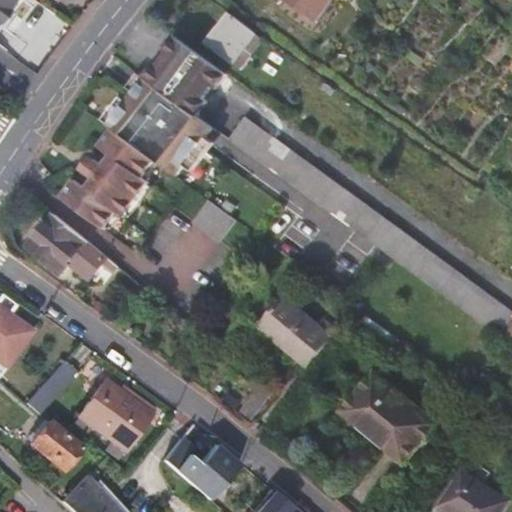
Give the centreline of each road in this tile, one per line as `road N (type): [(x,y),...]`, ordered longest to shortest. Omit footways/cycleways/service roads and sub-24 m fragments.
road 1 (residential): [(0,264),(327,511)]
road 2 (residential): [(127,0),(17,149)]
